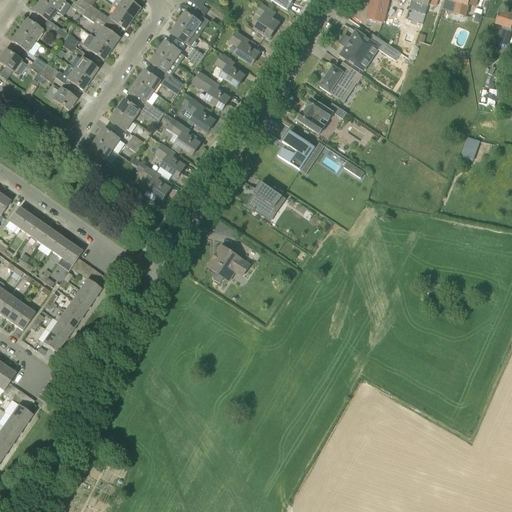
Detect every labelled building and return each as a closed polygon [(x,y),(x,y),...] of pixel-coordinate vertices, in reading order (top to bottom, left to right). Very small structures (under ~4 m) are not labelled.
[(60,0),(41,0),(40,2),(55,12),(62,17),(69,6),(60,0)] [(81,0),(77,0),(75,3),(86,11),(90,5),(85,2),(81,0)] [(115,0),(112,6),(116,10),(132,20),(139,10),(128,2),(125,0),(115,0)] [(193,10),(192,11),(209,23),(209,22),(198,14),(207,0),(192,0),(197,7),(194,11),(193,10)] [(292,0),(270,0),(288,12),(293,4),(291,2),(292,0)] [(371,0),(367,20),(384,24),(390,0),(392,0),(395,1),(394,0),(371,0)] [(444,0),(444,1),(456,4),(453,14),(466,18),(468,10),(473,12),(475,6),(477,0),(444,0)] [(55,12),(40,2),(33,12),(48,22),(55,12)] [(83,16),(86,11),(75,3),(72,9),(83,16)] [(90,5),(86,11),(97,18),(101,13),(100,13),(90,5)] [(276,13),(262,5),(256,15),(261,19),(254,30),(269,40),(280,24),(272,19),(276,13)] [(108,18),(106,16),(102,22),(117,32),(120,28),(125,31),(132,20),(116,10),(112,15),(110,14),(108,18)] [(93,24),(97,18),(86,11),(83,16),(93,24)] [(185,14),(178,24),(194,35),(200,25),(205,28),(209,23),(192,11),(189,16),(185,14)] [(504,29),(511,31),(511,28),(511,15),(500,12),(495,27),(492,26),(489,37),(501,40),(505,29),(504,29)] [(20,32),(36,43),(43,33),(27,21),(20,32)] [(198,38),(194,35),(178,24),(171,35),(186,45),(187,45),(191,48),(198,38)] [(54,34),(65,41),(69,36),(58,28),(54,34)] [(90,36),(111,51),(118,40),(103,29),(96,40),(90,36)] [(13,42),(29,53),(36,43),(20,32),(13,42)] [(250,42),(238,34),(236,32),(229,44),(238,49),(234,54),(252,66),(260,55),(247,47),(250,42)] [(363,71),(377,50),(396,62),(401,54),(373,35),(369,41),(356,33),(341,56),(363,71)] [(50,39),(61,47),(65,41),(54,34),(50,39)] [(69,36),(65,41),(76,49),(80,43),(69,36)] [(83,46),(104,61),(111,51),(90,36),(83,46)] [(65,41),(61,47),(72,54),(76,49),(65,41)] [(158,53),(174,65),(182,54),(165,43),(158,53)] [(194,49),(191,55),(201,62),(205,57),(194,49)] [(0,63),(14,73),(21,62),(6,51),(0,59),(0,63)] [(169,74),(165,80),(181,91),(185,85),(173,77),(179,68),(174,65),(158,53),(151,64),(167,75),(168,74),(169,74)] [(201,62),(191,55),(187,60),(198,67),(201,62)] [(245,77),(232,69),(236,64),(222,55),(214,66),(223,72),(220,77),(238,89),(245,77)] [(37,59),(33,64),(44,71),(48,66),(37,59)] [(75,70),(90,81),(97,70),(82,60),(75,70)] [(33,80),(36,83),(44,71),(33,64),(30,69),(37,75),(33,80)] [(339,71),(334,68),(320,88),(339,101),(353,81),(358,85),(364,77),(344,64),(339,71)] [(48,66),(44,71),(55,79),(59,73),(48,66)] [(511,70),(511,71),(500,68),(497,83),(511,86),(511,70)] [(90,81),(75,70),(67,81),(82,91),(90,81)] [(36,83),(39,85),(40,85),(44,79),(51,84),(55,79),(44,71),(36,83)] [(145,72),(138,82),(153,93),(159,97),(159,96),(153,92),(160,82),(145,72)] [(208,94),(205,99),(222,111),(230,100),(218,92),(221,87),(207,77),(200,73),(192,86),(199,91),(201,89),(208,94)] [(36,89),(39,85),(36,83),(33,80),(30,85),(36,89)] [(181,91),(165,80),(161,85),(178,96),(181,91)] [(153,93),(138,82),(130,93),(146,103),(153,93)] [(496,106),(497,90),(481,89),(481,105),(496,106)] [(69,111),(76,100),(60,90),(53,101),(69,111)] [(206,109),(193,101),(188,97),(183,105),(188,108),(187,110),(195,116),(191,123),(208,134),(215,123),(203,114),(206,109)] [(329,111),(312,100),(307,109),(308,109),(304,114),(298,122),(320,136),(325,128),(320,125),(323,120),(328,123),(334,115),(343,121),(347,115),(333,105),(329,111)] [(140,111),(128,103),(125,101),(117,111),(133,122),(140,111)] [(148,103),(145,109),(161,120),(165,115),(148,103)] [(161,120),(145,109),(141,114),(158,125),(161,120)] [(133,122),(117,111),(110,122),(126,132),(133,122)] [(181,139),(176,145),(173,151),(180,155),(183,150),(193,156),(200,145),(188,137),(191,132),(173,120),(167,130),(172,133),(181,139)] [(104,130),(97,140),(114,152),(121,141),(104,130)] [(283,144),(290,148),(287,152),(283,150),(278,157),(291,166),(300,172),(315,150),(293,135),(291,133),(283,144)] [(130,142),(141,149),(144,144),(134,136),(130,142)] [(474,162),(481,142),(468,138),(461,157),(474,162)] [(114,152),(97,140),(90,151),(104,160),(100,165),(120,179),(124,173),(107,161),(114,152)] [(141,149),(130,142),(126,147),(137,154),(141,149)] [(173,159),(176,155),(176,154),(162,145),(155,156),(164,162),(160,167),(178,179),(185,167),(173,159)] [(344,168),(360,179),(364,173),(348,162),(344,168)] [(170,190),(158,182),(161,177),(141,164),(136,171),(143,175),(140,179),(149,185),(146,190),(163,201),(170,190)] [(276,210),(282,201),(285,203),(287,200),(263,185),(262,184),(257,191),(257,192),(254,195),(256,196),(249,207),(255,211),(254,213),(255,214),(256,213),(256,212),(266,218),(273,208),(276,210)] [(11,203),(0,196),(0,195),(0,222),(0,223),(3,218),(2,217),(11,203)] [(19,209),(9,223),(6,227),(17,235),(20,231),(30,216),(19,209)] [(40,224),(30,216),(20,231),(30,238),(40,224)] [(40,224),(30,238),(41,245),(51,231),(40,224)] [(61,238),(51,231),(41,245),(51,253),(61,238)] [(72,245),(61,238),(51,253),(62,260),(72,245)] [(0,241),(0,252),(3,254),(6,250),(8,248),(2,243),(0,241)] [(83,253),(82,253),(72,245),(62,260),(72,267),(78,259),(83,253)] [(220,282),(223,278),(229,282),(235,272),(243,277),(250,266),(243,262),(243,261),(222,247),(208,268),(216,274),(213,278),(214,280),(218,283),(220,282)] [(6,250),(3,254),(10,259),(13,255),(6,250)] [(78,259),(72,267),(71,269),(76,273),(83,263),(78,259)] [(24,269),(27,265),(20,260),(17,264),(24,269)] [(83,263),(76,273),(81,277),(88,267),(83,263)] [(7,269),(14,273),(17,269),(11,264),(7,269)] [(33,269),(27,265),(24,269),(30,274),(33,269)] [(93,270),(88,267),(81,277),(86,280),(93,270)] [(17,269),(14,273),(20,278),(23,274),(17,269)] [(86,280),(87,280),(92,284),(98,274),(93,270),(86,280)] [(68,283),(73,277),(68,274),(64,280),(68,283)] [(104,277),(98,274),(92,284),(97,287),(104,277)] [(47,279),(46,279),(41,275),(38,279),(44,284),(47,279)] [(30,285),(33,281),(27,276),(24,281),(30,285)] [(54,284),(47,279),(44,284),(51,288),(54,284)] [(68,283),(64,280),(59,287),(63,290),(68,283)] [(102,291),(97,287),(92,284),(87,280),(79,291),(94,302),(102,291)] [(33,281),(30,285),(37,290),(40,286),(33,281)] [(47,297),(48,296),(50,293),(44,288),(41,292),(47,297)] [(2,291),(0,292),(0,310),(10,296),(2,291)] [(79,291),(72,301),(87,312),(94,302),(79,291)] [(54,295),(53,296),(50,301),(54,304),(58,298),(54,295)] [(18,302),(10,296),(0,310),(0,316),(6,320),(18,302)] [(56,306),(54,304),(50,301),(45,308),(51,313),(56,306)] [(79,322),(87,312),(72,301),(65,312),(79,322)] [(27,308),(18,302),(6,320),(14,326),(27,308)] [(27,308),(14,326),(23,332),(35,314),(27,308)] [(72,333),(79,322),(65,312),(57,322),(72,333)] [(35,322),(39,325),(44,319),(39,316),(35,322)] [(39,325),(35,322),(30,329),(34,332),(39,325)] [(72,333),(57,322),(50,333),(65,343),(72,333)] [(57,354),(65,343),(50,333),(42,344),(57,354)] [(7,369),(0,378),(0,389),(4,393),(9,384),(16,375),(7,369)] [(14,388),(9,384),(4,393),(2,395),(7,398),(14,388)] [(19,392),(14,388),(7,398),(12,402),(19,392)] [(19,392),(12,402),(17,406),(25,395),(19,392)] [(30,399),(25,395),(17,406),(19,407),(22,409),(30,399)] [(35,402),(30,399),(22,409),(28,413),(35,402)] [(28,413),(22,409),(19,407),(11,418),(25,427),(33,416),(28,413)] [(11,418),(4,428),(18,438),(25,427),(11,418)] [(4,428),(0,433),(0,440),(11,448),(18,438),(4,428)] [(11,448),(0,440),(0,456),(4,459),(11,448)]
